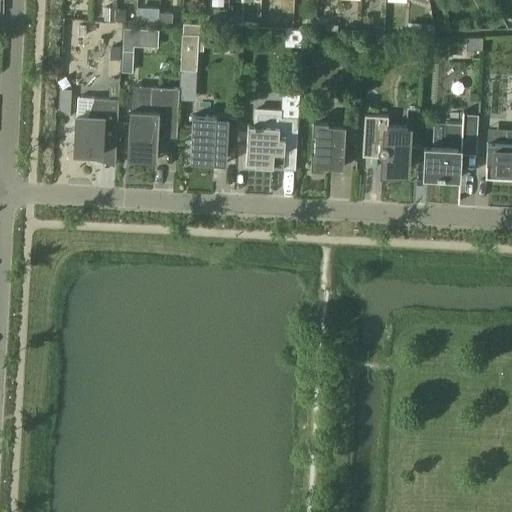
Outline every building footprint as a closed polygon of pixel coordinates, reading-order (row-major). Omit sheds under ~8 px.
[(212,11),(211,25),(226,26),(226,11),(212,11)] [(159,12),(159,22),(173,23),(173,13),(159,12)] [(486,21),(491,29),(506,21),(501,12),(486,21)] [(181,70),(197,71),(199,24),(183,24),(181,70)] [(124,28),(122,71),(133,71),(134,44),(137,45),(157,46),(158,33),(158,30),(135,29),(124,28)] [(466,51),(483,51),(483,38),(466,37),(466,51)] [(110,59),(120,60),(121,47),(111,46),(110,59)] [(131,94),(128,158),(152,159),(153,135),(177,137),(180,87),(151,86),(150,95),(131,94)] [(119,98),(78,96),(75,146),(88,147),(88,151),(102,152),(103,146),(117,147),(119,98)] [(256,164),(284,166),(285,145),(297,146),(299,117),(280,116),(280,110),(257,108),(256,124),(248,124),(246,160),(256,161),(256,164)] [(460,175),(461,175),(463,144),(475,144),(476,115),(464,114),(464,110),(463,110),(463,122),(446,121),(445,145),(427,144),(425,173),(445,174),(444,177),(460,178),(460,175)] [(239,117),(193,115),(190,161),(227,163),(228,146),(236,147),(236,148),(237,148),(239,117)] [(384,169),(406,170),(408,126),(387,125),(387,116),(365,115),(363,155),(385,156),(384,169)] [(311,167),(325,168),(325,165),(344,166),(345,138),(357,139),(358,122),(345,122),(345,124),(328,123),(328,120),(313,120),(313,133),(316,133),(314,154),(312,154),(311,167)] [(497,177),(507,177),(508,174),(511,174),(511,127),(507,127),(506,137),(501,141),(487,140),(486,173),(497,174),(497,177)]
